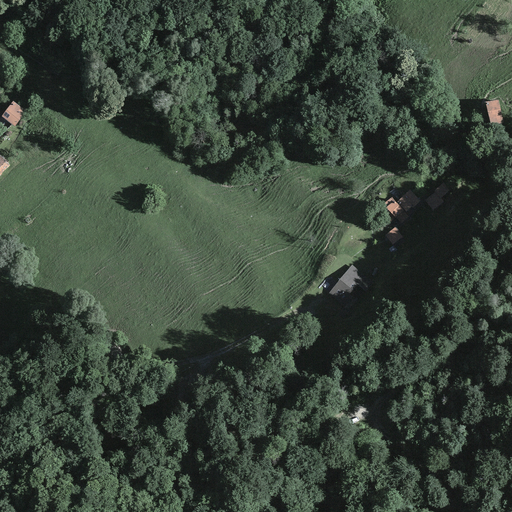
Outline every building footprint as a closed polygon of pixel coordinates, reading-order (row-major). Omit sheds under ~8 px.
[(497,99),(485,102),(490,124),(503,121),(497,99)] [(24,113),(11,104),(1,118),(13,127),(24,113)] [(0,174),(9,167),(1,157),(0,157),(0,174)] [(450,190),(443,183),(434,191),(434,192),(425,201),(433,210),(443,202),(440,199),(450,190)] [(396,203),(391,197),(381,206),(385,211),(383,213),(390,222),(395,217),(401,223),(408,217),(406,214),(411,209),(412,210),(421,202),(410,190),(396,203)] [(405,240),(395,227),(385,234),(395,247),(405,240)] [(374,283),(351,265),(327,295),(344,308),(352,298),(350,296),(351,294),(357,299),(363,290),(366,293),(374,283)]
